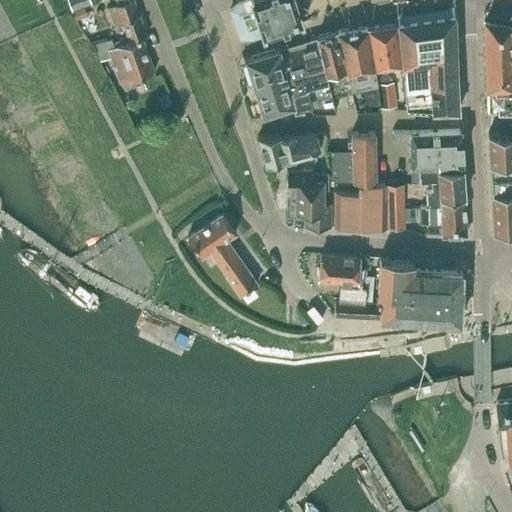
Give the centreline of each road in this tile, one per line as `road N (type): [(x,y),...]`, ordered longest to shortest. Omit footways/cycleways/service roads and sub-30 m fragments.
road 1 (residential): [(275,248),(223,182),(146,0)]
road 2 (unclassified): [(506,511),(479,454),(477,248)]
road 3 (unclassified): [(468,0),(477,248)]
road 4 (residential): [(275,248),(477,248)]
road 5 (residential): [(275,248),(222,59)]
road 6 (residential): [(222,59),(341,19),(342,0)]
